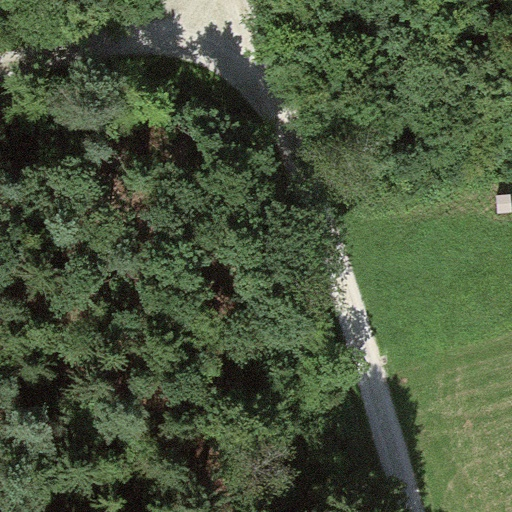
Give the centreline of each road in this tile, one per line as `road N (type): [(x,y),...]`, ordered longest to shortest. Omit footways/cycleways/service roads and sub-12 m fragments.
road 1 (track): [(408,511),(355,315),(237,0)]
road 2 (track): [(0,69),(242,14)]
